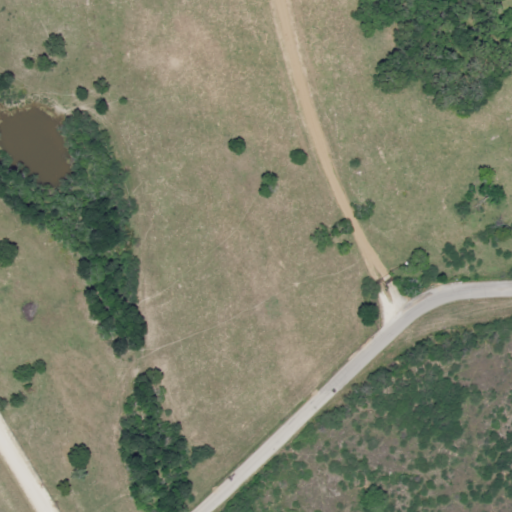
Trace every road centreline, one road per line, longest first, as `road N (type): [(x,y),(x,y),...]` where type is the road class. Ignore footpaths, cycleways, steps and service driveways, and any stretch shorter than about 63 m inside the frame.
road 1 (residential): [(197,511),(418,305),(460,287),(511,283)]
road 2 (residential): [(385,334),(345,235),(334,94),(354,0)]
